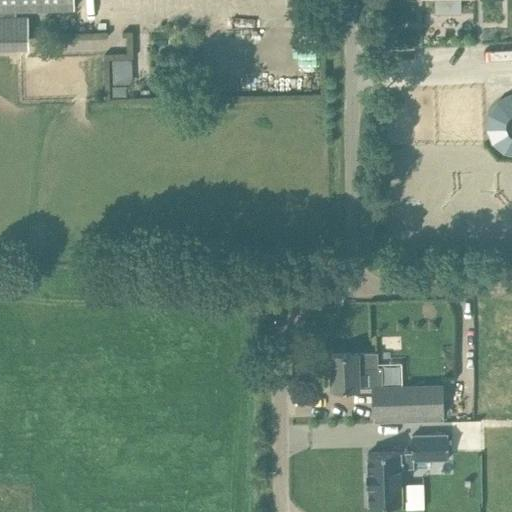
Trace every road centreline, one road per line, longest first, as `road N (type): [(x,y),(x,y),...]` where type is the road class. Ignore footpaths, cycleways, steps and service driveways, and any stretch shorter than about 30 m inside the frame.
road 1 (residential): [(346,287),(347,0)]
road 2 (residential): [(286,511),(288,361),(304,312),(346,287)]
road 3 (residential): [(346,287),(511,281)]
